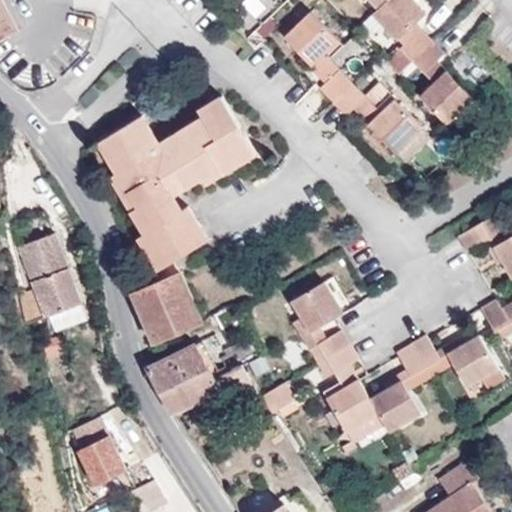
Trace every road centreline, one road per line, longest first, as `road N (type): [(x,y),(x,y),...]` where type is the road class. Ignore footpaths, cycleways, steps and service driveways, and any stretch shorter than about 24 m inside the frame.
road 1 (residential): [(185,42),(252,82),(373,215),(423,220),(511,170)]
road 2 (unclassified): [(61,154),(108,248),(140,387),(219,511)]
road 3 (residential): [(151,4),(25,116)]
road 4 (residential): [(61,154),(185,42)]
